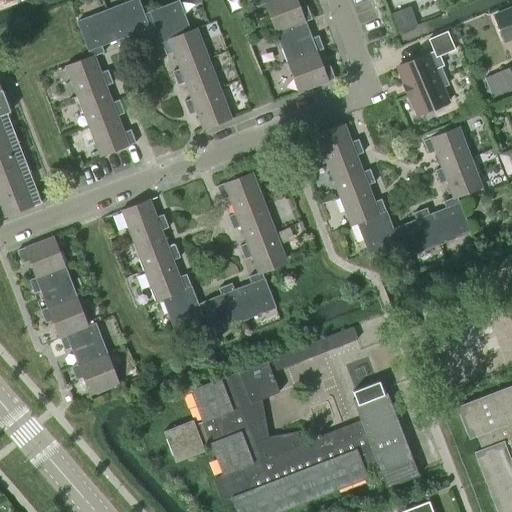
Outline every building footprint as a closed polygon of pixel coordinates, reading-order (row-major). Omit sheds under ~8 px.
[(137,0),(131,0),(106,10),(117,39),(120,45),(133,40),(131,33),(148,27),(143,14),(137,0)] [(145,13),(143,14),(148,27),(153,25),(160,42),(189,30),(177,0),(145,13)] [(275,33),(305,21),(311,19),(306,6),(299,8),(296,0),(270,0),(263,3),(275,33)] [(413,5),(392,10),(397,30),(418,24),(413,5)] [(511,5),(492,13),(504,43),(511,39),(511,5)] [(246,9),(237,13),(237,14),(240,21),(249,17),(246,9)] [(89,56),(93,55),(103,51),(100,45),(117,39),(106,10),(76,21),(89,56)] [(275,33),(287,63),(316,51),(323,49),(317,35),(311,38),(305,21),(275,33)] [(196,28),(189,30),(160,42),(165,55),(172,52),(178,69),(207,57),(196,28)] [(447,31),(428,39),(436,57),(455,49),(447,31)] [(316,51),(287,63),(299,92),(334,78),(330,66),(323,68),(316,51)] [(409,96),(417,115),(448,102),(442,87),(447,84),(440,68),(435,70),(428,54),(397,67),(405,85),(404,86),(408,96),(409,96)] [(64,66),(76,97),(105,86),(112,83),(107,70),(100,72),(93,55),(89,56),(64,66)] [(219,88),(207,57),(178,69),(172,71),(177,85),(184,82),(190,99),(219,88)] [(511,66),(484,78),(492,98),(508,91),(508,92),(511,90),(511,66)] [(0,206),(4,217),(40,203),(35,190),(27,193),(21,176),(28,173),(23,160),(16,162),(9,146),(16,143),(11,130),(4,132),(0,121),(0,115),(10,111),(1,90),(0,90),(0,89),(0,88),(1,89),(0,86),(0,206)] [(87,127),(117,115),(123,113),(117,100),(111,102),(105,86),(76,97),(87,127)] [(232,118),(219,88),(190,99),(183,101),(188,114),(195,112),(202,130),(232,118)] [(117,115),(87,127),(99,157),(135,143),(129,130),(123,132),(117,115)] [(315,135),(327,166),(355,155),(362,152),(357,139),(351,142),(344,124),(315,135)] [(434,152),(440,168),(471,156),(459,127),(423,141),(428,155),(434,152)] [(338,196),(367,185),(374,182),(369,169),(362,172),(355,155),(327,166),(338,196)] [(452,198),(451,198),(457,197),(483,187),(471,156),(440,168),(434,171),(439,184),(446,182),(452,198)] [(228,197),(234,213),(263,202),(251,172),(215,186),(220,199),(228,197)] [(350,226),(357,223),(386,212),(381,199),(374,202),(367,185),(338,196),(350,226)] [(446,208),(429,215),(440,244),(470,232),(457,197),(451,198),(443,201),(446,208)] [(131,240),(160,230),(167,227),(162,214),(156,216),(149,199),(120,210),(131,240)] [(239,227),(245,244),(275,232),(263,202),(234,213),(227,216),(232,230),(239,227)] [(398,226),(403,239),(410,256),(440,244),(429,215),(426,208),(413,213),(415,220),(398,226)] [(369,253),(403,239),(398,226),(392,229),(386,212),(357,223),(369,253)] [(131,240),(143,271),(172,260),(179,258),(173,244),(167,246),(160,230),(131,240)] [(257,275),(262,273),(287,263),(275,232),(245,244),(239,246),(244,259),(250,257),(256,273),(257,275)] [(35,277),(65,265),(53,236),(17,250),(22,263),(29,260),(35,277)] [(154,300),(161,298),(190,287),(185,274),(179,277),(172,260),(143,271),(154,300)] [(40,290),(47,307),(76,296),(65,265),(35,277),(29,279),(34,293),(40,290)] [(257,275),(256,273),(247,277),(250,283),(233,290),(244,319),(275,307),(262,273),(257,275)] [(203,302),(208,314),(214,331),(244,319),(233,290),(230,284),(217,289),(220,295),(203,302)] [(172,328),(208,314),(203,302),(197,304),(190,287),(161,298),(172,328)] [(52,320),(58,336),(88,325),(76,296),(47,307),(40,310),(45,323),(52,320)] [(77,363),(106,352),(95,322),(88,325),(58,336),(59,338),(60,338),(64,349),(71,346),(77,363)] [(193,419),(164,431),(164,432),(165,432),(176,460),(175,461),(176,462),(205,451),(205,449),(204,450),(202,446),(210,442),(212,445),(213,445),(223,472),(222,472),(223,474),(215,481),(221,498),(232,497),(237,511),(279,511),(368,478),(366,471),(379,466),(387,488),(420,476),(386,388),(383,389),(382,385),(380,381),(371,385),(354,392),(357,399),(354,400),(362,421),(307,442),(302,430),(269,437),(265,428),(260,400),(280,392),(277,385),(272,372),(285,367),(349,342),(357,339),(352,327),(344,330),(280,355),(267,360),(230,374),(203,385),(190,390),(191,392),(193,392),(203,419),(202,419),(203,422),(194,425),(193,421),(194,421),(193,419)] [(106,352),(77,363),(70,365),(76,379),(82,376),(89,394),(119,383),(106,352)] [(511,511),(511,386),(458,407),(470,439),(477,436),(482,449),(474,452),(497,511),(511,511)] [(433,511),(430,502),(403,511),(433,511)]
